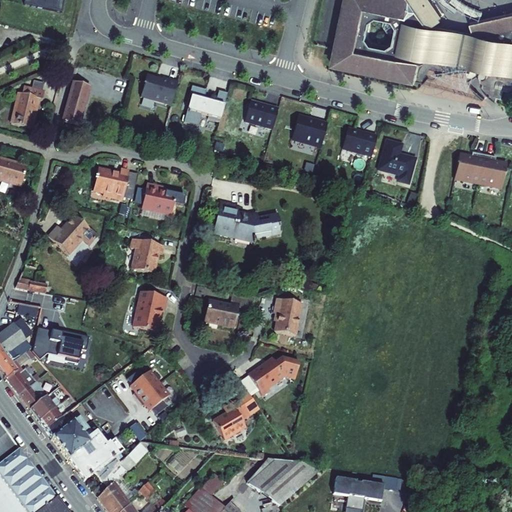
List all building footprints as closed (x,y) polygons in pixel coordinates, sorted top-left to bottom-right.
[(24,0),(23,5),(62,13),(64,0),(24,0)] [(511,14),(471,23),(474,35),(430,26),(429,26),(430,23),(433,24),(442,18),(441,16),(444,14),(434,0),(345,0),(336,48),(332,65),(416,82),(420,63),(422,63),(426,62),(428,60),(429,57),(445,60),(469,65),(468,69),(467,74),(469,81),(474,77),(480,74),(481,80),(483,87),(487,93),(490,96),(492,98),(496,102),(498,97),(502,98),(504,90),(511,91),(511,14)] [(434,0),(435,0),(449,0),(457,6),(466,12),(477,17),(481,18),(484,12),(470,6),(461,0),(434,0)] [(469,65),(445,60),(446,72),(431,75),(470,90),(474,77),(469,81),(467,74),(468,69),(469,65)] [(177,83),(146,75),(141,97),(170,106),(177,83)] [(44,93),(46,85),(33,82),(31,90),(44,93)] [(73,83),(62,122),(78,127),(89,88),(73,83)] [(13,112),(10,125),(31,130),(38,100),(42,101),(44,93),(31,90),(23,88),(21,95),(18,94),(14,110),(17,110),(16,113),(13,112)] [(219,123),(227,95),(218,92),(215,105),(203,101),(206,92),(191,88),(187,104),(189,104),(183,124),(197,128),(200,116),(208,118),(207,120),(219,123)] [(266,109),(250,104),(244,123),(272,131),(278,110),(266,107),(266,109)] [(327,126),(316,123),(315,125),(311,123),(311,121),(298,117),(292,140),(321,148),(327,126)] [(362,135),(347,131),(342,150),(371,158),(377,138),(362,134),(362,135)] [(403,147),(386,142),(377,172),(399,178),(397,184),(409,187),(417,160),(403,157),(402,158),(400,158),(403,147)] [(459,152),(455,176),(478,181),(484,153),(472,150),(471,155),(459,152)] [(496,155),(484,153),(478,181),(502,186),(507,162),(495,160),(496,155)] [(0,182),(20,188),(26,166),(0,159),(0,182)] [(102,197),(122,201),(122,199),(128,173),(120,171),(119,175),(98,170),(93,192),(103,194),(102,197)] [(122,199),(131,201),(137,175),(128,173),(122,199)] [(180,183),(184,189),(190,186),(186,180),(180,183)] [(141,210),(142,210),(170,216),(175,196),(165,193),(159,192),(160,188),(146,185),(146,186),(144,195),(141,210)] [(55,198),(63,196),(61,189),(54,190),(55,198)] [(214,226),(217,227),(215,236),(230,239),(231,236),(251,241),(252,244),(252,246),(254,246),(254,241),(271,237),(271,234),(279,232),(278,229),(280,228),(277,216),(257,220),(257,219),(250,220),(246,219),(247,217),(236,214),(232,213),(234,206),(219,203),(214,226)] [(140,216),(168,222),(170,216),(142,210),(140,216)] [(467,211),(460,212),(461,220),(468,218),(467,211)] [(89,246),(97,237),(73,216),(61,231),(57,228),(48,238),(68,256),(82,240),(89,246)] [(153,276),(158,256),(161,256),(163,247),(133,240),(131,249),(136,250),(131,271),(153,276)] [(28,292),(30,283),(18,281),(15,289),(28,292)] [(37,285),(30,283),(28,292),(36,293),(37,285)] [(46,295),(47,287),(37,285),(36,293),(46,295)] [(132,329),(155,334),(160,312),(162,313),(165,299),(140,293),(132,329)] [(238,308),(252,311),(254,298),(232,293),(230,304),(239,306),(238,308)] [(295,337),(301,305),(277,300),(274,315),(275,315),(278,316),(276,323),(274,333),(295,337)] [(203,323),(234,329),(238,308),(239,306),(230,304),(229,306),(207,302),(203,323)] [(0,372),(6,381),(16,373),(11,365),(15,362),(19,359),(12,351),(26,341),(13,325),(0,333),(0,372)] [(62,333),(62,336),(36,330),(35,335),(32,352),(39,361),(46,355),(65,359),(64,363),(76,365),(77,362),(79,351),(84,352),(87,339),(62,333)] [(15,362),(19,367),(27,361),(23,356),(19,359),(15,362)] [(247,394),(249,397),(257,391),(262,397),(269,392),(267,389),(284,377),(295,380),(299,364),(281,359),(275,364),(272,360),(239,383),(247,394)] [(19,375),(22,372),(19,367),(15,362),(11,365),(16,373),(17,373),(19,375)] [(29,389),(36,383),(25,370),(22,372),(19,375),(17,373),(16,373),(6,381),(18,397),(29,389)] [(142,378),(138,372),(127,380),(131,386),(142,378)] [(132,396),(137,402),(159,384),(149,372),(142,378),(131,386),(129,388),(134,394),(132,396)] [(29,389),(39,403),(46,397),(36,383),(29,389)] [(137,402),(142,408),(144,406),(149,413),(151,411),(162,402),(169,397),(159,384),(137,402)] [(300,401),(300,388),(288,388),(288,401),(300,401)] [(39,403),(29,389),(18,397),(29,411),(35,406),(39,403)] [(241,422),(259,410),(249,397),(247,394),(222,410),(225,415),(212,423),(224,442),(245,429),(241,422)] [(60,406),(55,399),(50,402),(46,397),(39,403),(35,406),(29,411),(38,423),(60,406)] [(70,399),(66,402),(69,406),(73,410),(77,407),(70,399)] [(166,408),(162,402),(151,411),(155,417),(166,408)] [(64,410),(60,406),(38,423),(45,431),(62,418),(73,410),(69,406),(64,410)] [(69,427),(62,418),(45,431),(51,440),(69,427)] [(101,435),(98,432),(92,436),(78,418),(75,421),(76,421),(69,427),(51,440),(67,461),(98,438),(101,435)] [(136,425),(123,435),(134,448),(146,438),(136,425)] [(0,426),(0,465),(18,452),(0,426)] [(93,475),(104,466),(96,455),(105,447),(100,440),(103,438),(101,435),(98,438),(67,461),(83,482),(93,475)] [(120,455),(123,452),(114,440),(105,447),(96,455),(104,466),(114,459),(120,454),(120,455)] [(92,494),(105,511),(118,511),(127,504),(114,486),(119,480),(126,474),(136,463),(135,462),(145,451),(139,445),(124,460),(119,466),(100,485),(92,494)] [(0,511),(40,511),(55,501),(18,452),(0,465),(0,511)] [(119,466),(124,460),(120,455),(120,454),(114,459),(119,466)] [(93,475),(100,485),(119,466),(114,459),(104,466),(93,475)] [(279,507),(322,470),(322,468),(267,461),(247,484),(279,507)] [(394,481),(393,487),(401,488),(402,480),(374,475),(373,481),(385,483),(386,480),(394,481)] [(221,511),(224,509),(211,498),(223,484),(214,476),(202,489),(200,488),(184,507),(188,511),(186,511),(221,511)] [(127,504),(132,498),(119,480),(114,486),(127,504)] [(90,481),(87,483),(87,487),(89,489),(92,490),(95,488),(95,484),(93,481),(90,481)] [(347,510),(346,511),(362,511),(364,499),(381,501),(383,488),(335,481),(333,494),(347,496),(345,510),(347,510)] [(141,495),(147,501),(155,493),(147,484),(136,494),(139,497),(141,495)] [(63,511),(55,501),(40,511),(63,511)] [(123,511),(159,511),(165,507),(159,501),(153,507),(148,511),(132,511),(129,507),(123,511)] [(221,511),(238,511),(229,503),(224,509),(221,511)]
